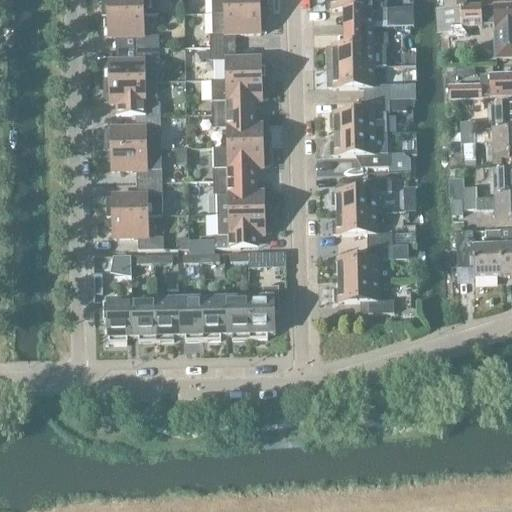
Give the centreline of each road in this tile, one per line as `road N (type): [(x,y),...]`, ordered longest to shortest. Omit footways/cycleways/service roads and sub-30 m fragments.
road 1 (residential): [(302,386),(294,0)]
road 2 (residential): [(80,384),(71,0)]
road 3 (unclassified): [(302,386),(80,384)]
road 4 (unclassified): [(419,355),(302,386)]
